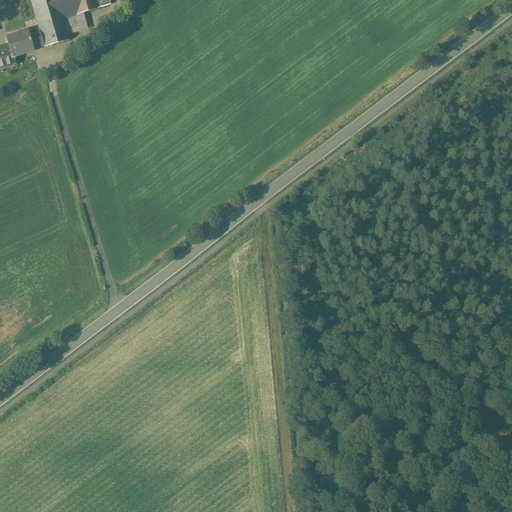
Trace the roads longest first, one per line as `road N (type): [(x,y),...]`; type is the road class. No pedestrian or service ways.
road 1 (unclassified): [(0,400),(511,7)]
road 2 (track): [(116,312),(45,59)]
